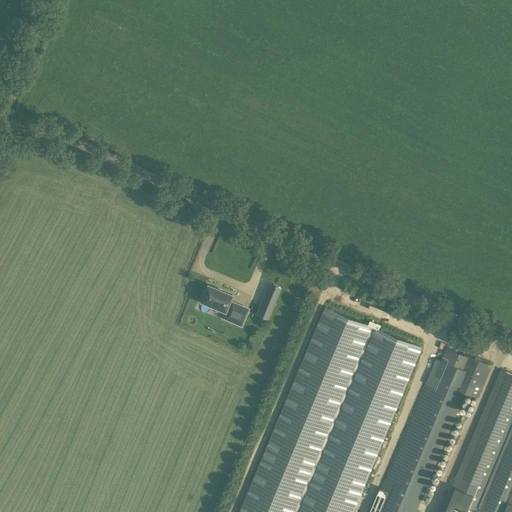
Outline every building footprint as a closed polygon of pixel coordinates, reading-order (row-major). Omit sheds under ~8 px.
[(268,281),(256,313),(268,318),(281,286),(268,281)] [(227,305),(232,294),(207,284),(200,301),(225,311),(225,310),(228,311),(225,319),(241,326),(245,318),(234,313),(236,309),(227,305)] [(353,511),(422,347),(379,329),(380,324),(370,320),(368,324),(324,306),(238,511),(353,511)] [(478,397),(492,364),(465,353),(465,354),(445,346),(441,344),(425,382),(424,382),(381,487),(379,487),(368,511),(415,511),(466,392),(478,397)] [(439,511),(511,511),(511,372),(500,368),(447,494),(444,493),(437,509),(440,511),(439,511)]
